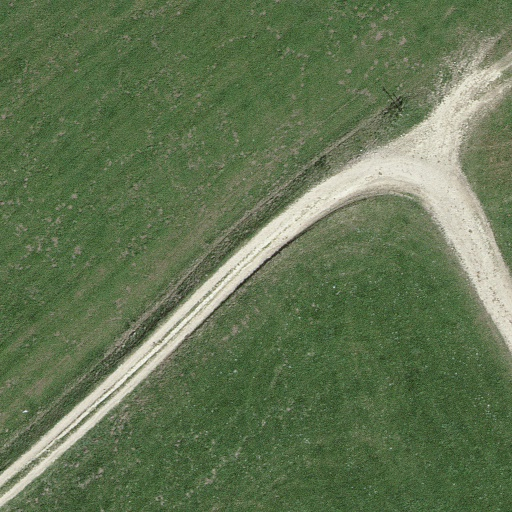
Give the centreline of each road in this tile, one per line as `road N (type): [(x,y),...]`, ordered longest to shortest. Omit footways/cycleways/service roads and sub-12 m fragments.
road 1 (track): [(414,145),(296,217),(0,492)]
road 2 (track): [(511,323),(414,145)]
